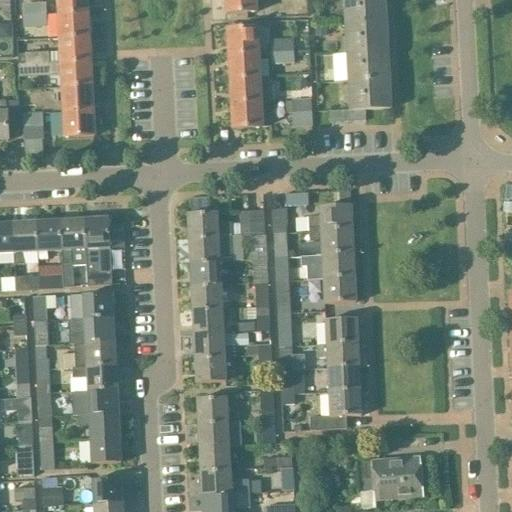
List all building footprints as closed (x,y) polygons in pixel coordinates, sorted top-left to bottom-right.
[(57,0),(58,15),(89,14),(87,0),(57,0)] [(226,0),(227,14),(256,13),(255,0),(226,0)] [(344,0),(349,83),(350,111),(329,112),(330,124),(366,122),(365,111),(391,110),(385,0),(344,0)] [(22,18),(47,17),(46,4),(22,5),(22,18)] [(89,14),(58,15),(60,40),(90,38),(89,14)] [(47,17),(22,18),(23,30),(47,29),(47,17)] [(229,55),(259,54),(257,29),(228,30),(229,55)] [(90,38),(60,40),(60,54),(61,64),(91,63),(90,38)] [(270,53),(294,52),(293,41),(269,42),(270,53)] [(294,52),(270,53),(270,66),(294,65),(294,52)] [(25,55),(25,66),(49,65),(49,54),(25,55)] [(260,80),(259,54),(229,55),(231,81),(260,80)] [(92,87),(91,63),(61,64),(49,65),(25,66),(17,67),(18,79),(61,77),(62,89),(92,87)] [(261,91),(260,80),(231,81),(232,104),(262,103),(262,104),(274,103),(273,90),(261,91)] [(93,112),(92,87),(62,89),(63,113),(93,112)] [(292,115),(312,115),(311,101),(291,102),(292,115)] [(0,142),(8,142),(7,123),(19,123),(19,102),(0,102),(0,142)] [(263,129),(262,104),(262,103),(232,104),(233,131),(263,129)] [(95,138),(93,112),(63,113),(65,140),(95,138)] [(24,129),(44,128),(43,114),(23,115),(24,129)] [(312,115),(292,115),(293,128),(313,128),(312,115)] [(44,128),(24,129),(24,142),(45,141),(44,128)] [(288,206),(310,206),(311,194),(288,193),(288,206)] [(309,234),(352,232),(351,208),(319,209),(320,218),(309,219),(309,234)] [(273,237),(287,236),(286,227),(288,227),(287,210),(272,211),(273,237)] [(232,224),(218,225),(217,215),(187,216),(189,240),(233,238),(232,224)] [(116,226),(109,226),(109,220),(84,222),(86,251),(85,251),(87,289),(113,288),(112,274),(101,275),(99,250),(117,249),(116,226)] [(265,221),(248,221),(249,238),(265,237),(265,221)] [(86,251),(84,222),(60,223),(62,252),(64,290),(74,290),(71,252),(85,251),(86,251)] [(60,223),(36,224),(38,253),(38,262),(48,261),(47,253),(62,252),(60,223)] [(36,224),(12,225),(14,255),(15,267),(23,267),(23,254),(38,253),(36,224)] [(0,255),(14,255),(12,225),(0,225),(0,255)] [(354,256),(352,232),(309,234),(310,244),(321,244),(322,257),(354,256)] [(287,236),(273,237),(274,260),(288,260),(287,236)] [(233,238),(189,240),(190,264),(220,263),(232,262),(231,239),(233,238)] [(266,244),(249,244),(250,262),(266,261),(266,244)] [(322,257),(322,258),(300,259),(301,269),(306,269),(307,282),(323,281),(355,280),(354,256),(322,257)] [(289,284),(288,260),(274,260),(276,284),(289,284)] [(266,261),(250,262),(250,263),(253,263),(253,279),(267,278),(266,261)] [(220,263),(190,264),(191,288),(221,287),(220,263)] [(38,279),(39,291),(64,290),(63,276),(39,278),(38,278),(38,279)] [(38,279),(38,278),(29,279),(30,292),(39,291),(38,279)] [(16,279),(0,280),(0,293),(16,293),(16,279)] [(355,280),(323,281),(324,306),(356,304),(355,280)] [(290,316),(289,284),(276,284),(277,317),(290,316)] [(268,285),(254,285),(254,294),(268,293),(268,285)] [(222,311),(221,287),(191,288),(193,312),(222,311)] [(85,321),(115,320),(113,295),(84,297),(85,321)] [(58,298),(43,298),(33,299),(34,314),(33,314),(34,323),(47,322),(47,313),(58,313),(58,298)] [(254,299),(255,309),(269,309),(268,298),(254,299)] [(255,309),(247,310),(247,321),(255,320),(256,325),(256,333),(270,333),(269,309),(255,309)] [(222,311),(193,312),(194,336),(224,335),(222,311)] [(290,316),(277,317),(279,349),(292,348),(290,316)] [(14,328),(27,327),(26,317),(13,318),(14,328)] [(85,336),(86,345),(116,344),(115,320),(85,321),(69,322),(69,336),(85,336)] [(326,347),(358,345),(357,320),(325,322),(326,347)] [(47,322),(34,323),(35,347),(46,347),(45,334),(48,334),(47,322)] [(27,327),(14,328),(14,338),(27,337),(27,327)] [(224,335),(194,336),(195,361),(225,360),(224,335)] [(74,346),(75,370),(87,370),(87,369),(117,368),(116,344),(86,345),(74,346)] [(326,347),(326,348),(317,348),(317,360),(327,360),(328,370),(359,369),(358,345),(326,347)] [(46,347),(35,347),(37,372),(50,371),(49,361),(47,361),(46,347)] [(248,358),(271,357),(271,347),(247,348),(247,359),(248,358)] [(292,348),(279,349),(280,373),(293,373),(292,348)] [(16,376),(29,376),(28,351),(15,352),(16,376)] [(272,367),(271,357),(248,358),(257,358),(258,368),(272,367)] [(225,360),(195,361),(197,386),(226,384),(225,360)] [(70,380),(70,394),(88,393),(118,392),(117,368),(87,369),(87,370),(75,370),(72,370),(72,380),(70,380)] [(361,393),(359,369),(328,370),(329,395),(361,393)] [(37,372),(37,382),(36,383),(37,396),(51,396),(50,371),(37,372)] [(293,373),(280,373),(281,397),(294,397),(293,373)] [(31,401),(29,376),(16,376),(18,402),(31,401)] [(118,392),(88,393),(89,417),(119,416),(118,392)] [(255,424),(274,423),(273,392),(260,393),(261,422),(254,422),(255,424)] [(329,395),(330,418),(309,419),(310,433),(347,431),(346,419),(362,418),(361,393),(329,395)] [(51,396),(37,396),(38,419),(52,419),(51,396)] [(295,407),(294,397),(281,397),(281,407),(295,407)] [(198,427),(228,425),(227,400),(197,402),(198,427)] [(32,426),(31,401),(18,402),(19,426),(32,426)] [(89,417),(77,418),(78,428),(90,427),(91,441),(120,439),(119,416),(89,417)] [(52,419),(38,419),(39,444),(53,443),(52,419)] [(274,423),(255,424),(256,447),(275,446),(274,423)] [(198,427),(200,451),(229,449),(241,449),(240,425),(228,425),(198,427)] [(33,450),(32,426),(19,426),(20,450),(33,450)] [(120,439),(91,441),(92,466),(122,464),(120,439)] [(55,472),(53,443),(39,444),(40,455),(41,455),(41,472),(55,472)] [(231,473),(229,449),(200,451),(201,474),(231,473)] [(33,450),(20,450),(21,459),(21,479),(34,478),(34,458),(33,450)] [(420,458),(358,465),(363,511),(376,510),(376,502),(424,498),(420,458)] [(264,472),(276,471),(276,460),(263,461),(264,472)] [(296,491),(295,468),(282,468),(283,492),(296,491)] [(231,473),(201,474),(202,498),(249,496),(248,482),(231,482),(231,473)] [(94,506),(124,504),(122,480),(93,481),(94,506)] [(15,502),(35,501),(34,489),(14,490),(15,502)] [(42,490),(43,509),(63,508),(62,489),(42,490)] [(249,496),(202,498),(202,511),(232,511),(233,511),(250,510),(249,496)] [(22,511),(36,511),(36,502),(22,502),(22,511)]
